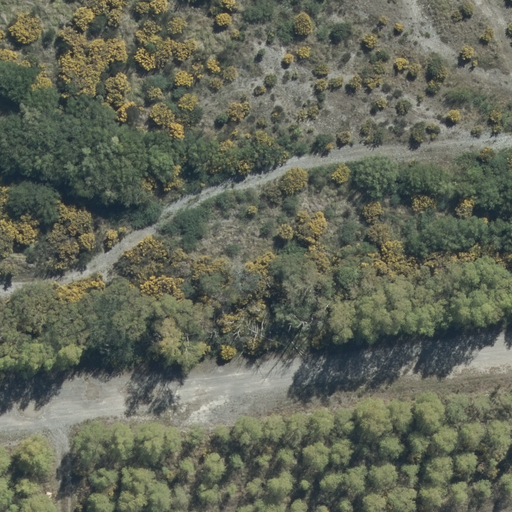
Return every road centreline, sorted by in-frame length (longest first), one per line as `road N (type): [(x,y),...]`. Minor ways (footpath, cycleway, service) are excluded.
road 1 (track): [(511,133),(269,166),(169,212),(67,280),(0,281)]
road 2 (track): [(0,420),(511,361)]
